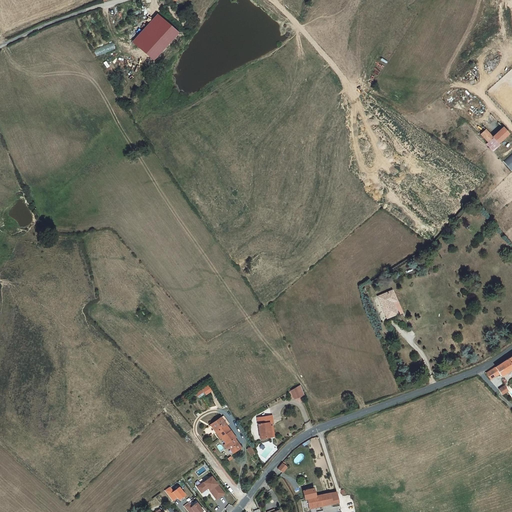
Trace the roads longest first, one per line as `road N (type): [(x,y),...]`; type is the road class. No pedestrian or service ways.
road 1 (tertiary): [(511,356),(484,374),(302,438),(236,511)]
road 2 (unclassified): [(0,47),(121,0)]
